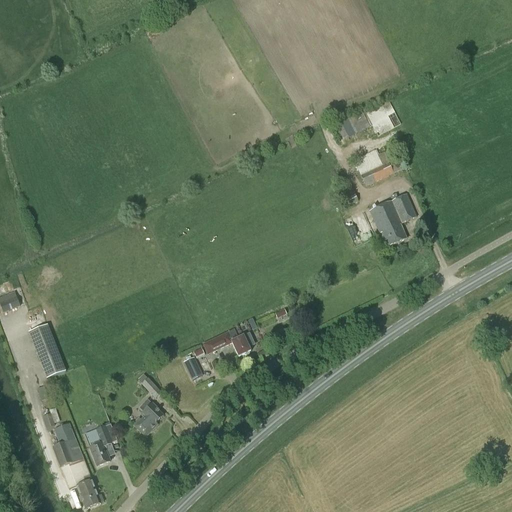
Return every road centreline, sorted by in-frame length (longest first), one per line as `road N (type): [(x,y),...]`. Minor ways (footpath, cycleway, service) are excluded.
road 1 (unclassified): [(121,511),(266,368),(445,273)]
road 2 (primary): [(175,511),(299,400),(458,292)]
road 3 (track): [(218,170),(403,79)]
